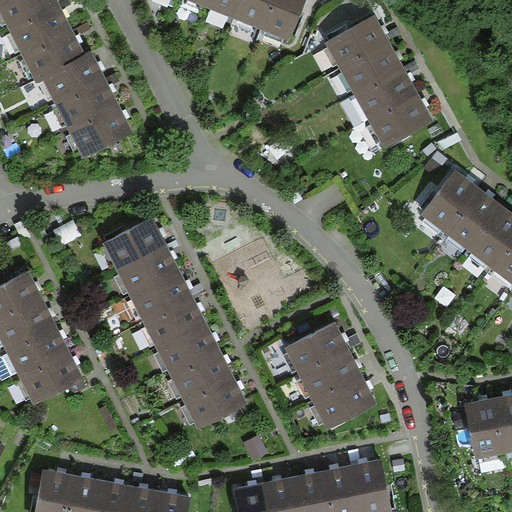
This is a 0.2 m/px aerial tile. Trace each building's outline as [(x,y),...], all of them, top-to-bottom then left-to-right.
[(53,0),(0,0),(0,18),(36,85),(41,82),(85,58),(76,41),(61,15),(53,0)] [(177,0),(289,43),(305,0),(177,0)] [(379,32),(371,18),(326,44),(385,148),(430,122),(420,105),(406,79),(393,58),(379,32)] [(85,58),(41,82),(83,158),(130,132),(122,116),(108,90),(96,68),(89,56),(85,58)] [(467,183),(455,173),(422,215),(511,283),(511,216),(487,198),(467,183)] [(159,233),(153,222),(107,246),(201,428),(247,405),(237,386),(224,360),(212,338),(197,308),(186,286),(170,256),(159,233)] [(26,273),(0,287),(0,334),(35,401),(81,377),(73,362),(59,335),(47,313),(34,288),(26,273)] [(340,338),(332,323),(287,346),(330,428),(375,404),(366,386),(354,364),(340,338)] [(469,406),(479,458),(511,451),(511,397),(509,398),(485,403),(469,406)] [(237,492),(241,511),(390,511),(380,462),(365,465),(336,471),(312,476),(279,483),(254,488),(237,492)] [(40,474),(34,511),(184,511),(187,497),(172,495),(144,490),(119,486),(86,481),(61,477),(40,474)]
